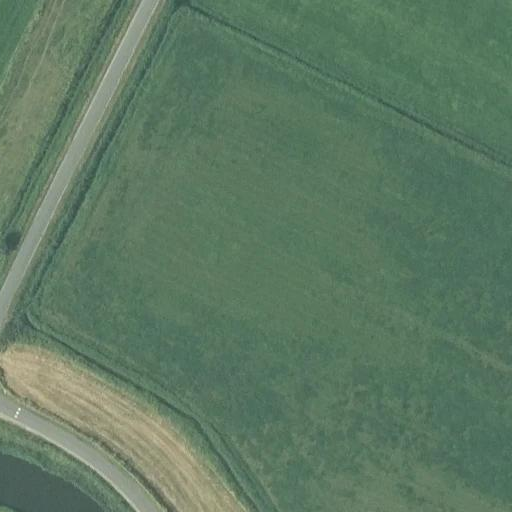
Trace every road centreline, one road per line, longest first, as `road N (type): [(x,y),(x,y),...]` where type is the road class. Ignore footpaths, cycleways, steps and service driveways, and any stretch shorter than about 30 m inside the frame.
road 1 (unclassified): [(0,308),(150,0)]
road 2 (unclassified): [(148,511),(91,454),(0,406)]
